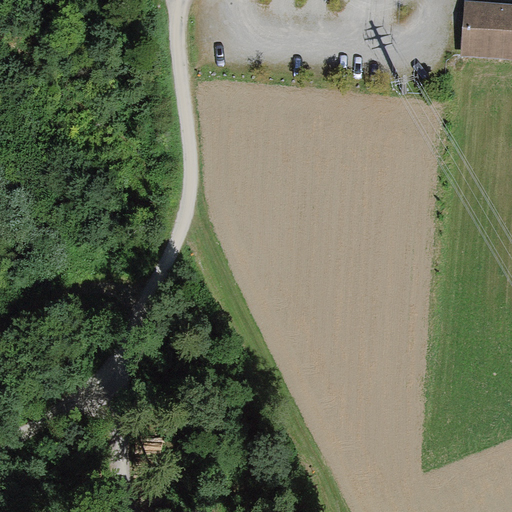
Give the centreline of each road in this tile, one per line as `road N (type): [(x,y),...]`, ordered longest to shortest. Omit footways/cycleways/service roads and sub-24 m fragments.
road 1 (track): [(185,0),(173,219),(125,357)]
road 2 (track): [(125,357),(104,381),(0,452)]
road 3 (track): [(148,288),(89,288),(0,330)]
road 4 (track): [(147,511),(125,357)]
